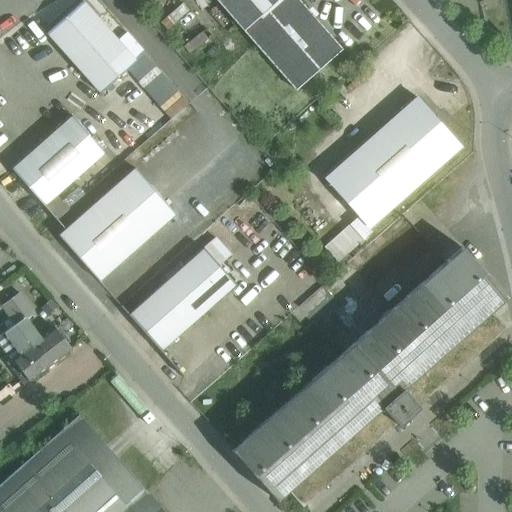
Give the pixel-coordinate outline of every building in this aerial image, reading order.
[(136,60),(82,0),(46,32),(99,93),(136,60)] [(277,0),(216,0),(243,30),(277,0)] [(342,49),(298,0),(277,0),(243,30),(295,90),(342,49)] [(400,110),(325,177),(369,228),(445,161),(461,147),(434,117),(416,96),(400,110)] [(104,152),(72,115),(11,169),(43,205),(104,152)] [(134,167),(58,235),(99,281),(175,214),(134,167)] [(349,224),(324,247),(338,262),(363,239),(349,224)] [(215,238),(204,247),(218,262),(228,252),(215,238)] [(462,248),(232,450),(275,499),(286,489),(303,506),(396,424),(397,425),(418,407),(417,406),(507,327),(491,308),(505,296),(462,248)] [(202,249),(128,314),(161,351),(236,282),(202,249)] [(354,264),(339,278),(359,300),(374,286),(354,264)] [(71,348),(53,326),(44,333),(29,313),(15,324),(47,367),(71,348)] [(47,367),(15,324),(5,331),(20,351),(12,358),(8,362),(22,381),(26,377),(29,381),(47,367)] [(164,511),(78,414),(0,483),(0,511),(164,511)]
